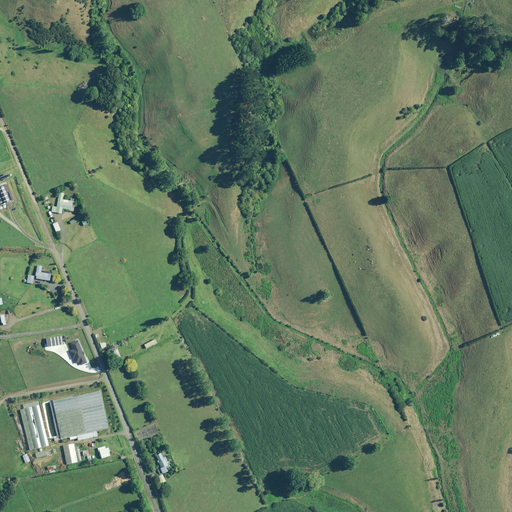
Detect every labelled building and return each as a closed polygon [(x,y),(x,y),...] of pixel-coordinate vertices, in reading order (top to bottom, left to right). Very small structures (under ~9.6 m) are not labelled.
[(73,201),(74,198),(70,198),(70,200),(64,200),(65,193),(59,193),(59,194),(58,194),(58,197),(57,207),(53,207),(52,215),(56,215),(57,213),(62,213),(63,210),(74,211),(74,208),(73,208),(73,205),(75,205),(75,201),(73,201)] [(61,230),(58,222),(53,224),(56,232),(61,230)] [(42,266),(38,266),(36,278),(50,281),(52,270),(42,268),(42,266)] [(157,343),(155,339),(144,345),(146,348),(157,343)] [(112,349),(115,356),(117,355),(118,358),(121,357),(117,347),(112,349)] [(103,389),(54,400),(63,439),(111,428),(103,389)] [(60,440),(51,401),(42,403),(50,439),(54,438),(55,441),(60,440)] [(39,406),(24,410),(33,449),(49,446),(39,406)] [(75,447),(74,444),(63,446),(66,462),(72,460),(72,457),(80,456),(78,447),(75,447)] [(106,448),(105,446),(98,448),(100,458),(110,456),(108,448),(106,448)] [(56,453),(55,449),(48,450),(37,453),(38,458),(56,453)] [(158,461),(161,468),(158,470),(160,475),(168,471),(166,467),(168,465),(167,461),(166,457),(163,458),(161,453),(156,456),(158,461)]
